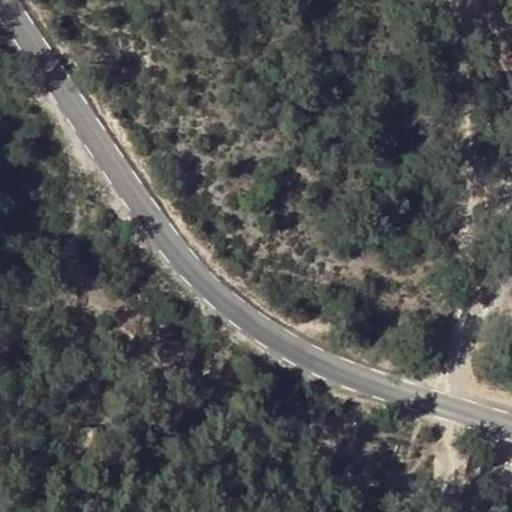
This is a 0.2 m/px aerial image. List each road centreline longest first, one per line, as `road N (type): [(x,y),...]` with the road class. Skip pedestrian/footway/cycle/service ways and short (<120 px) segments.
road 1 (tertiary): [(511,426),(355,369),(244,294),(203,248),(37,0)]
road 2 (track): [(446,0),(453,18),(454,407)]
